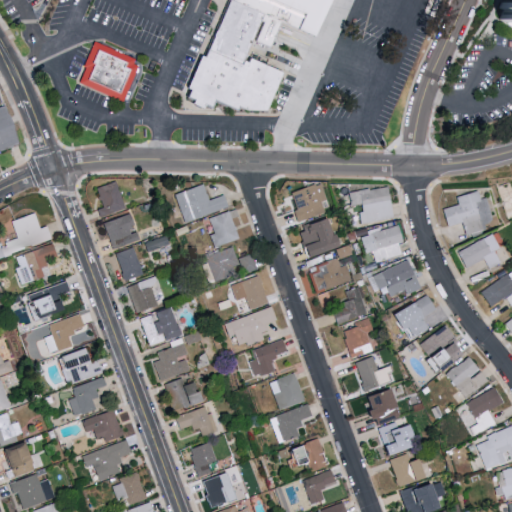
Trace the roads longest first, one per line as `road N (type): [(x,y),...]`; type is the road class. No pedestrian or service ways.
road 1 (tertiary): [(181,511),(0,46)]
road 2 (residential): [(373,511),(245,163)]
road 3 (residential): [(511,373),(440,281),(414,167)]
road 4 (tertiary): [(56,174),(158,160),(245,163)]
road 5 (residential): [(414,167),(425,103),(469,0)]
road 6 (tertiary): [(245,163),(414,167)]
